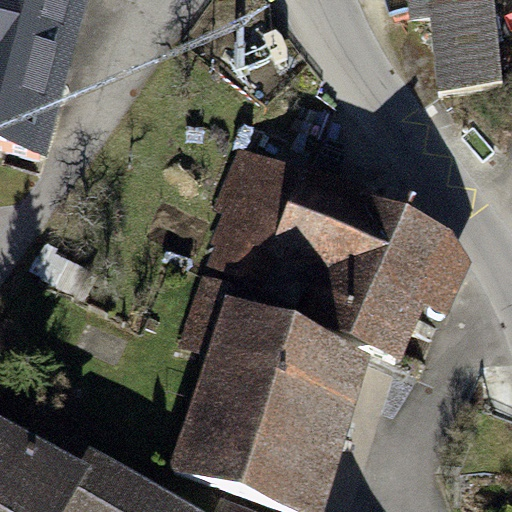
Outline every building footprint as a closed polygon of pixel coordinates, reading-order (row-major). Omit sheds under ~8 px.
[(86,0),(33,0),(0,124),(0,149),(43,161),(86,0)] [(0,0),(0,124),(33,0),(0,0)] [(434,0),(443,99),(506,93),(497,0),(434,0)] [(451,244),(247,157),(224,210),(244,218),(221,271),(302,306),(309,290),(324,297),(310,328),(398,365),(451,244)] [(217,361),(177,476),(278,511),(312,511),(334,447),(359,363),(236,308),(238,292),(208,282),(186,349),(217,361)] [(0,511),(69,511),(84,486),(0,439),(0,511)] [(69,511),(176,511),(95,466),(84,486),(69,511)]
